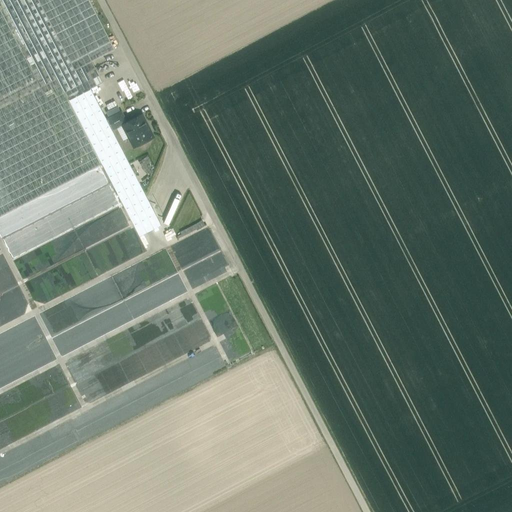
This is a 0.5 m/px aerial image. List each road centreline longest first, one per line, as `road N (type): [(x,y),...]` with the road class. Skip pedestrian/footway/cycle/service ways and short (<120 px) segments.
road 1 (track): [(368,511),(104,0)]
road 2 (track): [(0,330),(218,220)]
